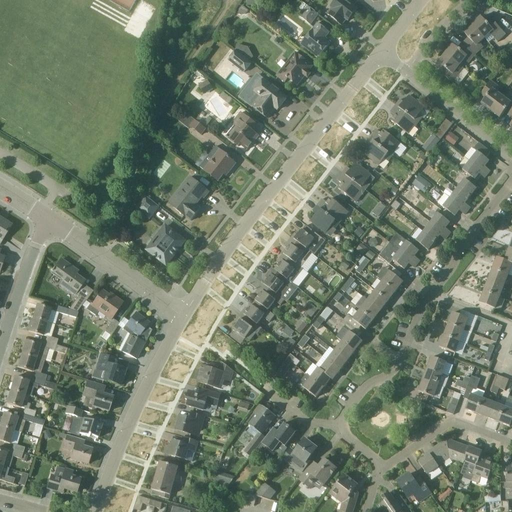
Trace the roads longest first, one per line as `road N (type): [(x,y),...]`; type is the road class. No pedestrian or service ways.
road 1 (residential): [(183,315),(382,52)]
road 2 (residential): [(93,511),(183,315)]
road 3 (residential): [(183,315),(46,219)]
road 4 (residential): [(336,426),(352,396),(390,369),(429,294)]
road 5 (residential): [(511,445),(453,424),(384,469)]
road 6 (residential): [(429,294),(511,179)]
road 7 (residential): [(0,351),(46,219)]
road 8 (residential): [(511,155),(407,73)]
